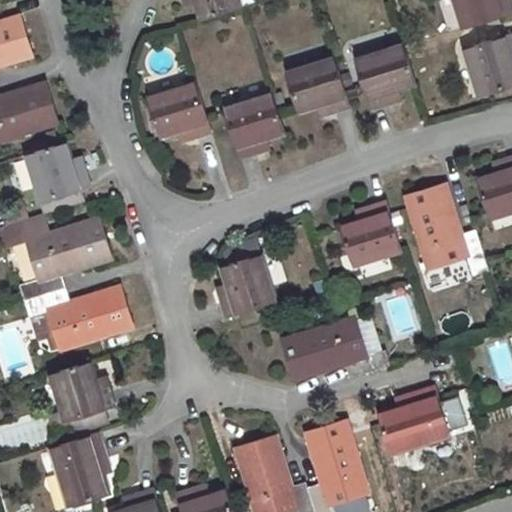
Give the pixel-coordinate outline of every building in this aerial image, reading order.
[(239,0),(195,0),(196,2),(202,19),(242,7),(239,0)] [(454,0),(463,27),(511,12),(511,10),(508,0),(454,0)] [(20,15),(0,20),(0,65),(33,55),(20,15)] [(511,61),(511,57),(511,56),(511,35),(466,50),(480,95),(511,85),(511,61)] [(394,103),(390,91),(398,89),(416,84),(404,46),(357,60),(373,109),(394,103)] [(334,58),(288,73),(300,111),(318,106),(326,103),(329,114),(349,107),(334,58)] [(196,81),(150,96),(162,135),(179,129),(187,127),(191,138),(212,132),(196,81)] [(0,140),(59,121),(46,82),(9,93),(10,98),(3,101),(2,96),(0,96),(0,140)] [(398,89),(390,91),(394,103),(401,101),(398,89)] [(262,151),(258,141),(267,138),(284,133),(272,94),(226,107),(241,157),(262,151)] [(326,103),(318,106),(321,117),(329,114),(326,103)] [(187,127),(179,129),(183,140),(191,138),(187,127)] [(267,138),(258,141),(262,151),(270,148),(267,138)] [(82,156),(72,159),(75,168),(85,165),(82,156)] [(24,157),(11,159),(15,190),(28,188),(24,157)] [(511,213),(511,157),(503,160),(506,172),(498,175),(481,180),(493,219),(511,213)] [(503,160),(495,163),(498,175),(506,172),(503,160)] [(455,230),(452,222),(458,221),(446,184),(406,197),(428,266),(467,252),(474,270),(488,266),(476,231),(462,236),(460,228),(455,230)] [(80,189),(42,201),(45,212),(46,212),(83,201),(80,189)] [(359,221),(343,225),(356,266),(402,251),(386,202),(365,208),(368,218),(359,221)] [(365,208),(356,211),(359,221),(368,218),(365,208)] [(15,211),(8,213),(5,221),(6,224),(18,221),(15,211)] [(66,289),(61,275),(68,273),(66,268),(73,266),(75,271),(113,259),(101,219),(52,233),(46,212),(45,212),(18,221),(6,224),(0,226),(0,231),(5,248),(30,239),(43,281),(26,285),(31,299),(66,289)] [(232,294),(220,297),(223,302),(226,318),(278,303),(263,256),(224,268),(229,285),(232,294)] [(229,285),(218,289),(220,297),(232,294),(229,285)] [(121,286),(84,297),(85,302),(78,305),(77,300),(70,302),(66,289),(31,299),(35,314),(51,309),(64,348),(134,327),(121,286)] [(353,318),(283,340),(297,379),(334,367),(333,363),(341,361),(342,365),(348,363),(353,377),(387,366),(383,351),(366,357),(353,318)] [(109,421),(105,407),(116,404),(109,383),(98,386),(95,379),(90,362),(51,374),(64,414),(70,433),(109,421)] [(107,376),(95,379),(98,386),(109,383),(107,376)] [(399,408),(380,413),(392,451),(425,441),(426,444),(451,436),(435,385),(407,394),(411,404),(399,408)] [(407,394),(396,397),(399,408),(411,404),(407,394)] [(64,414),(53,418),(58,436),(70,433),(64,414)] [(331,511),(327,500),(368,488),(345,420),(306,432),(318,469),(322,468),(324,476),(320,477),(322,482),(306,486),(314,511),(331,511)] [(102,474),(98,463),(108,460),(100,431),(49,447),(56,473),(60,471),(69,504),(108,492),(102,474)] [(286,481),(283,473),(288,472),(276,435),(236,447),(255,511),(272,511),(297,504),(299,511),(314,511),(306,486),(305,482),(292,486),(290,480),(286,481)] [(108,460),(98,463),(102,474),(112,471),(108,460)] [(42,478),(55,510),(66,506),(53,474),(42,478)] [(207,484),(199,487),(202,498),(210,495),(207,484)] [(163,511),(155,487),(126,496),(129,506),(112,511),(111,511),(163,511)] [(199,487),(178,493),(184,510),(179,511),(235,511),(228,488),(210,495),(202,498),(199,487)]
